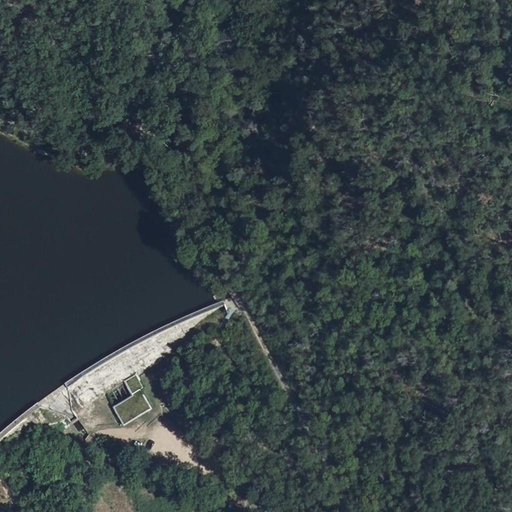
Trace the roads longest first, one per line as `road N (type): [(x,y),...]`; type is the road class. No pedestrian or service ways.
road 1 (track): [(358,511),(241,303)]
road 2 (track): [(241,303),(199,242),(157,143),(131,129)]
road 3 (track): [(0,111),(81,149),(131,129)]
road 4 (unclassified): [(272,511),(159,430)]
